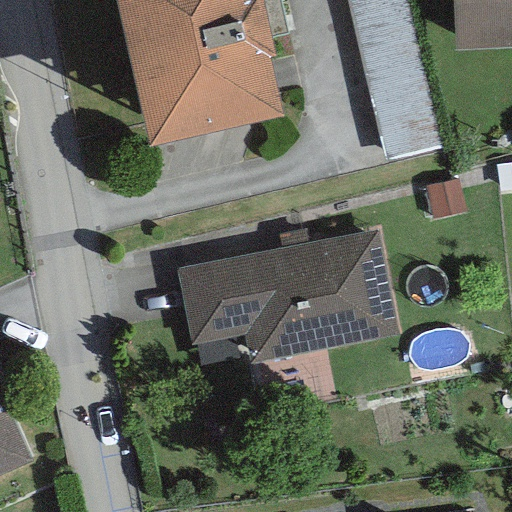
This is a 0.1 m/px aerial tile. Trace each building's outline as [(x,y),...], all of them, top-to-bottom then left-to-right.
[(118,0),(149,131),(281,100),(268,42),(274,40),(264,0),(118,0)] [(405,0),(345,0),(383,161),(440,148),(405,0)] [(511,0),(452,0),(455,46),(511,42),(511,0)] [(377,228),(176,265),(190,343),(246,333),(251,360),(397,333),(377,228)] [(0,471),(33,457),(0,382),(0,471)]
